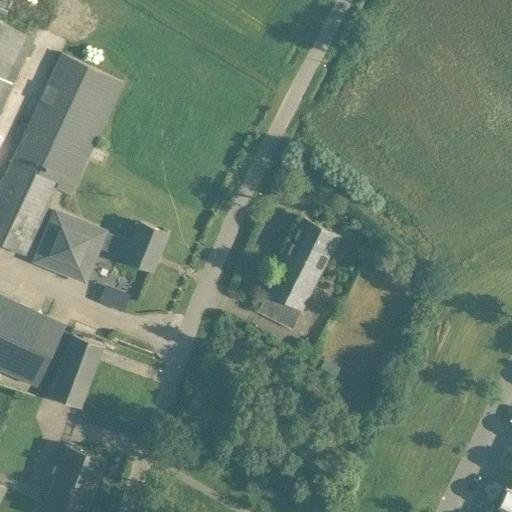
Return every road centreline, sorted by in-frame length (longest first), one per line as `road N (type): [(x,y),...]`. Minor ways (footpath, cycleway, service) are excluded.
road 1 (unclassified): [(345,0),(202,288),(113,511)]
road 2 (residential): [(447,511),(511,377)]
